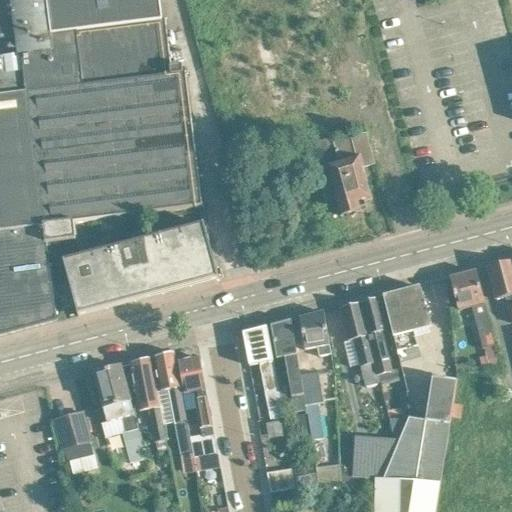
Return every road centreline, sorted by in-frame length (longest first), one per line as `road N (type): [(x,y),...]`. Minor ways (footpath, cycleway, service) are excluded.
road 1 (tertiary): [(206,308),(511,229)]
road 2 (tertiary): [(0,363),(206,308)]
road 3 (residential): [(252,511),(206,308)]
